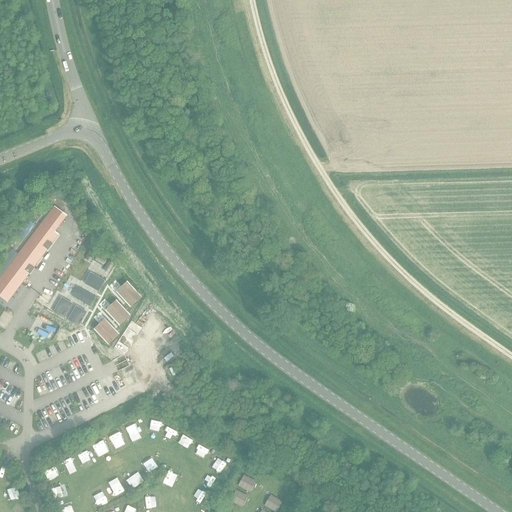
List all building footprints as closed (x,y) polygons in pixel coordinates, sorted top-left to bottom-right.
[(7,277),(0,286),(0,294),(7,300),(21,282),(22,283),(29,273),(29,274),(30,273),(29,273),(33,268),(34,268),(33,267),(47,249),(48,250),(48,249),(47,249),(51,244),(52,244),(51,243),(58,234),(54,231),(66,215),(54,206),(42,222),(6,270),(10,274),(8,277),(7,277)] [(90,251),(85,259),(91,261),(95,253),(90,251)] [(98,255),(95,260),(103,265),(106,260),(98,255)] [(108,261),(104,269),(109,272),(113,264),(108,261)] [(90,273),(84,283),(98,291),(104,281),(90,273)] [(77,287),(72,296),(90,306),(95,297),(77,287)] [(61,298),(53,312),(64,318),(72,304),(61,298)] [(76,306),(67,320),(78,326),(87,312),(76,306)]
